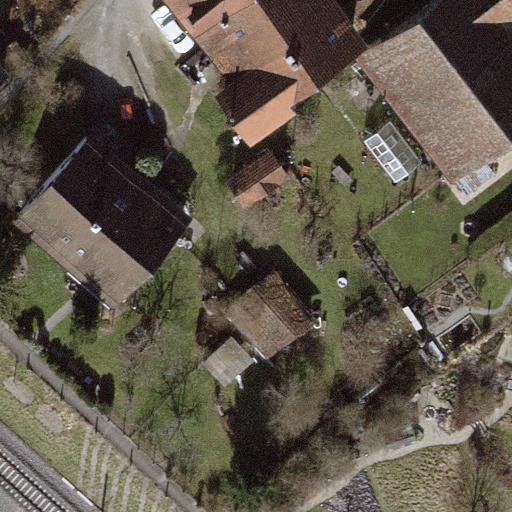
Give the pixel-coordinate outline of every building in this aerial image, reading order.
[(341,0),(169,0),(250,119),(368,39),(341,0)] [(511,0),(427,0),(355,55),(453,182),(511,137),(511,0)] [(0,93),(24,76),(0,44),(0,93)] [(200,222),(97,135),(21,224),(123,311),(200,222)] [(283,268),(232,309),(274,360),(325,319),(283,268)]
